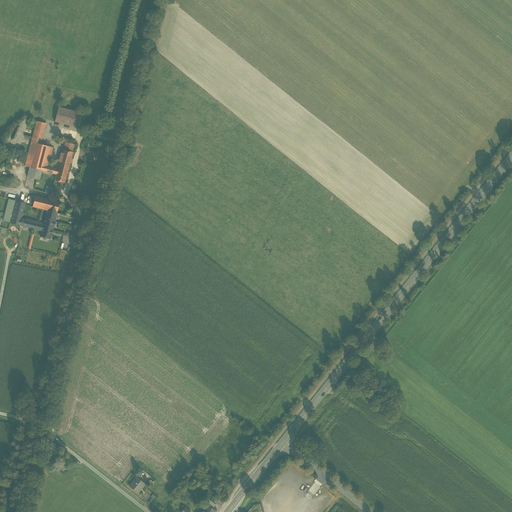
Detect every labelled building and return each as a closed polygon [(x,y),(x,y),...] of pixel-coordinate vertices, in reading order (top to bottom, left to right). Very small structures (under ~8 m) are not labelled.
[(82,113),(58,107),(54,122),(78,128),(82,113)] [(36,122),(31,142),(40,145),(46,124),(36,122)] [(40,145),(31,142),(24,167),(29,168),(40,171),(45,172),(46,166),(42,165),(47,147),(40,145)] [(74,145),(64,142),(62,151),(72,153),(74,145)] [(47,147),(42,165),(46,166),(48,167),(49,165),(48,165),(52,148),(47,147)] [(72,153),(62,151),(59,161),(58,161),(58,162),(59,163),(57,169),(57,170),(67,172),(72,153)] [(48,167),(46,166),(45,172),(56,175),(57,170),(57,169),(48,167)] [(40,171),(29,168),(26,177),(38,180),(40,171)] [(67,172),(57,170),(56,175),(54,180),(64,183),(67,172)] [(53,188),(46,186),(45,193),(51,194),(53,188)] [(59,202),(34,196),(33,202),(32,207),(46,210),(56,213),(59,202)] [(2,221),(9,223),(15,202),(7,200),(2,221)] [(24,204),(15,202),(9,223),(18,225),(20,219),(24,204)] [(56,213),(46,210),(44,221),(43,224),(42,228),(51,230),(56,213)] [(33,228),(34,223),(25,221),(20,219),(18,225),(33,228)] [(51,230),(42,228),(43,224),(41,223),(41,224),(35,222),(35,223),(34,223),(33,228),(41,231),(40,237),(49,239),(51,230)] [(145,484),(137,478),(129,487),(138,493),(145,484)] [(225,500),(218,495),(214,501),(221,506),(225,500)] [(215,505),(209,500),(207,503),(209,504),(204,511),(215,511),(217,510),(213,508),(215,505)]
